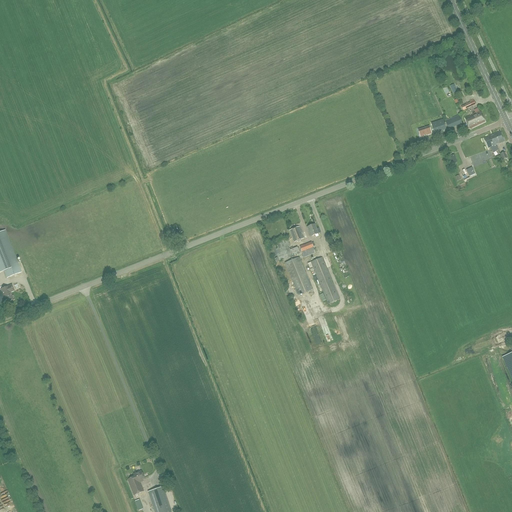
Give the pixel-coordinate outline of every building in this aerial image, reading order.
[(463,110),(472,106),(475,105),(473,99),(470,101),(470,103),(461,107),(463,110)] [(470,129),(485,122),(480,111),(473,114),(473,115),(465,119),(470,129)] [(445,121),(448,129),(462,123),(458,115),(445,121)] [(443,119),(431,123),(434,133),(446,129),(443,119)] [(425,134),(426,135),(431,133),(429,127),(418,131),(420,137),(424,135),(424,134),(425,134)] [(496,144),(496,145),(505,141),(500,131),(494,134),(496,138),(495,138),(495,139),(497,143),(496,144)] [(497,143),(495,139),(495,138),(496,138),(494,134),(484,139),(488,149),(496,145),(496,144),(497,143)] [(457,162),(454,155),(449,157),(452,164),(457,162)] [(466,170),(470,177),(475,175),(472,167),(466,170)] [(310,237),(318,234),(315,225),(307,228),(310,237)] [(294,242),(304,239),(299,227),(290,230),(294,242)] [(0,232),(0,272),(4,271),(7,278),(21,273),(5,231),(0,232)] [(290,249),(288,246),(290,245),(288,238),(269,244),(275,263),(280,261),(279,261),(292,256),(293,258),(297,256),(296,253),(299,252),(297,246),(290,249)] [(304,258),(315,253),(311,242),(300,246),(304,258)] [(298,295),(313,290),(299,257),(285,263),(298,295)] [(328,304),(339,300),(322,258),(311,262),(328,304)] [(0,291),(0,304),(6,303),(13,300),(10,292),(14,291),(12,285),(0,290),(1,291),(0,291)] [(511,352),(502,357),(504,362),(511,358),(511,352)] [(134,495),(144,491),(140,482),(143,481),(142,480),(144,479),(141,471),(133,475),(134,477),(127,480),(134,495)] [(166,511),(164,504),(168,502),(163,487),(159,488),(159,489),(148,492),(155,511),(166,511)] [(0,511),(8,509),(5,503),(0,504),(0,511)]
